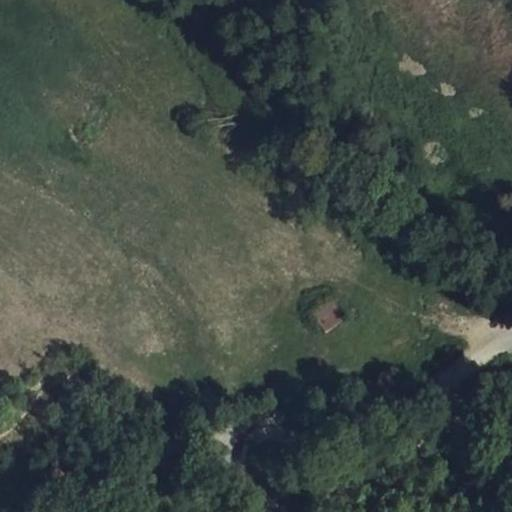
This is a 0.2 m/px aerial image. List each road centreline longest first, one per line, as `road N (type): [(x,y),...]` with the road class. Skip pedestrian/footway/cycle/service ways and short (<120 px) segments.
road 1 (unclassified): [(511,338),(450,380),(378,410),(249,426),(230,451),(235,485),(263,511)]
road 2 (track): [(230,451),(139,429),(73,375),(44,383),(0,429)]
